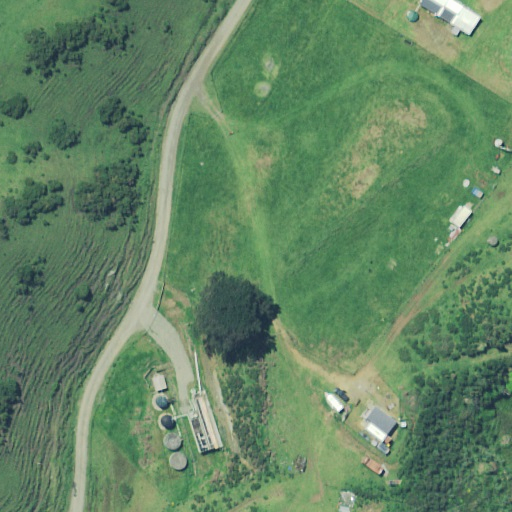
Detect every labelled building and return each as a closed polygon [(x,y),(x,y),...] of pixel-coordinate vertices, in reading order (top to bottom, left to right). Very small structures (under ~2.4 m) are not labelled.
[(481,16),(455,0),(425,0),(421,7),(470,35),(481,16)] [(166,373),(153,377),(157,391),(170,388),(166,373)] [(171,392),(152,397),(172,473),(191,467),(171,392)] [(202,392),(190,395),(194,409),(187,411),(199,452),(218,447),(202,392)] [(397,423),(373,406),(366,419),(370,422),(365,430),(382,443),(397,423)] [(357,495),(344,492),(341,504),(354,507),(357,495)]
